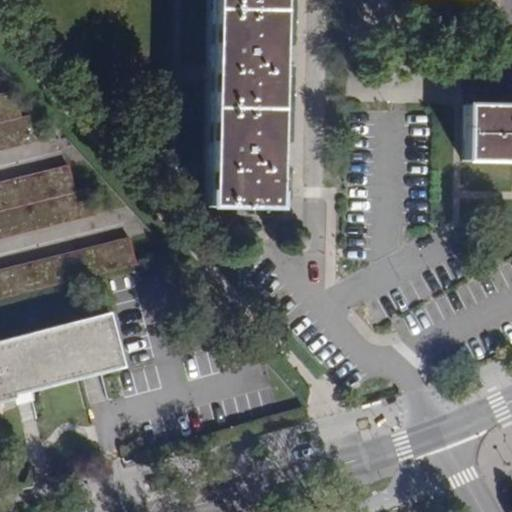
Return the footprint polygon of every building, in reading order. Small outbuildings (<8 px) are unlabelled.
[(206,0),(202,205),(269,206),(273,0),(206,0)] [(18,89),(0,93),(0,150),(45,140),(38,112),(25,116),(18,89)] [(511,104),(461,103),(459,161),(511,162),(511,104)] [(39,147),(42,158),(64,150),(60,140),(39,147)] [(67,165),(0,181),(0,239),(94,215),(87,188),(74,191),(67,165)] [(0,269),(0,298),(136,265),(129,237),(0,269)] [(120,368),(105,312),(0,340),(0,400),(11,398),(11,395),(30,390),(120,368)] [(11,398),(0,400),(0,430),(37,420),(30,390),(11,395),(11,398)]
